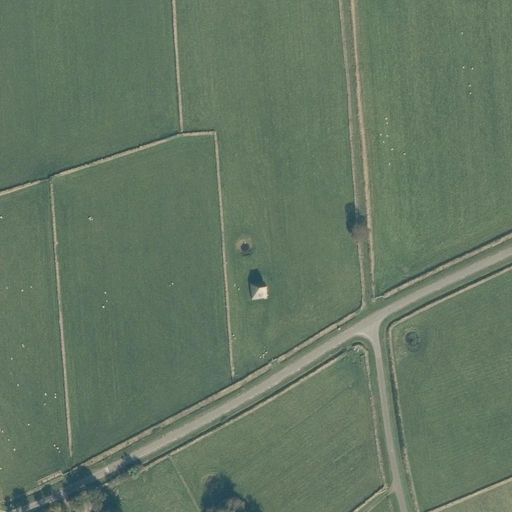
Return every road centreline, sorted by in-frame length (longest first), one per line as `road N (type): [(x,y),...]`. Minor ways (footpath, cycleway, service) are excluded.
road 1 (unclassified): [(21,511),(231,405),(370,321)]
road 2 (unclassified): [(404,511),(370,321)]
road 3 (unclassified): [(370,321),(511,251)]
